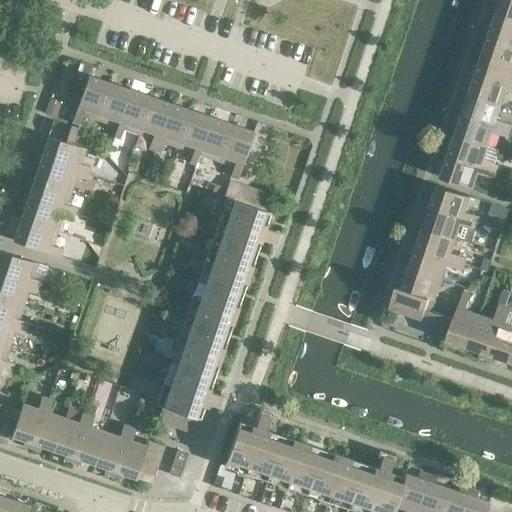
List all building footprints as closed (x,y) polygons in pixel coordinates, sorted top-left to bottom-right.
[(511,0),(501,0),(498,12),(511,16),(511,0)] [(511,16),(498,12),(494,24),(488,22),(485,30),(511,39),(511,16)] [(511,39),(485,30),(482,38),(488,41),(484,52),(511,61),(511,39)] [(511,74),(511,61),(484,52),(480,64),(474,62),(471,71),(511,84),(511,77),(511,78),(511,74)] [(77,72),(88,75),(72,123),(79,125),(83,115),(96,120),(109,83),(93,77),(96,68),(80,62),(77,72)] [(511,84),(471,71),(468,79),(474,82),(470,94),(502,104),(507,90),(511,91),(511,84)] [(130,90),(109,83),(96,120),(117,127),(130,90)] [(150,97),(130,90),(117,127),(114,137),(120,139),(123,129),(138,134),(150,97)] [(502,104),(470,94),(466,106),(459,104),(457,112),(510,130),(511,124),(497,119),(502,104)] [(171,104),(150,97),(138,134),(152,139),(148,149),(155,151),(171,104)] [(49,99),(44,114),(56,118),(61,103),(49,99)] [(191,111),(171,104),(155,151),(161,153),(164,143),(179,148),(191,111)] [(212,118),(191,111),(179,148),(193,153),(189,163),(196,165),(199,155),(212,118)] [(510,130),(457,112),(454,121),(460,123),(456,135),(487,146),(492,131),(508,137),(510,130)] [(232,125),(212,118),(199,155),(220,162),(232,125)] [(253,132),(232,125),(220,162),(234,166),(230,176),(237,179),(253,132)] [(70,126),(65,141),(73,144),(78,129),(70,126)] [(48,135),(41,157),(89,173),(91,167),(81,164),(86,148),(73,144),(65,141),(48,135)] [(487,146),(456,135),(452,147),(446,144),(443,153),(496,172),(498,166),(483,160),(487,146)] [(496,172),(443,153),(440,162),(446,164),(441,177),(473,188),(478,173),(494,178),(496,172)] [(89,173),(41,157),(34,178),(72,190),(77,176),(87,179),(89,173)] [(72,190),(34,178),(27,198),(74,214),(76,208),(67,205),(72,190)] [(224,197),(233,200),(270,213),(276,196),(229,180),(224,197)] [(476,198),(438,185),(434,198),(428,196),(425,204),(478,223),(481,216),(465,211),(470,197),(475,198),(476,198)] [(74,214),(27,198),(20,219),(58,231),(62,217),(72,220),(74,214)] [(270,213),(233,200),(229,213),(218,209),(213,224),(224,227),(215,254),(204,250),(199,265),(210,268),(200,295),(190,292),(187,299),(185,306),(196,310),(187,336),(176,332),(171,347),(181,350),(172,377),(162,373),(157,388),(168,392),(163,405),(200,418),(206,403),(221,408),(225,397),(210,391),(221,356),(235,315),(261,239),(277,244),(281,233),(265,228),(266,224),(270,213)] [(478,223),(425,204),(422,213),(428,215),(424,227),(456,238),(461,224),(476,229),(478,223)] [(501,230),(505,217),(496,214),(492,227),(501,230)] [(58,231),(20,219),(13,240),(60,256),(63,249),(53,246),(58,231)] [(456,238),(424,227),(420,239),(414,237),(411,245),(464,263),(467,257),(451,252),(456,238)] [(464,263),(411,245),(408,254),(414,256),(410,268),(442,279),(447,264),(462,270),(464,263)] [(38,263),(0,251),(0,274),(40,288),(42,282),(32,278),(38,263)] [(442,279),(410,268),(406,280),(400,278),(397,287),(435,300),(442,279)] [(40,288),(0,274),(0,297),(23,305),(28,291),(38,294),(40,288)] [(435,300),(397,287),(390,308),(437,324),(440,314),(431,311),(435,300)] [(505,306),(509,294),(502,291),(498,304),(499,304),(505,306)] [(454,319),(440,314),(437,324),(450,329),(445,345),(455,348),(457,342),(468,346),(480,314),(466,309),(471,295),(463,292),(454,319)] [(23,305),(0,297),(0,320),(26,329),(28,323),(18,319),(23,305)] [(494,319),(480,314),(468,346),(480,350),(478,356),(487,359),(505,306),(499,304),(494,319)] [(511,309),(511,308),(505,306),(487,359),(495,362),(497,356),(509,360),(511,352),(511,312),(511,309)] [(26,329),(0,320),(0,342),(9,346),(14,332),(24,335),(26,329)] [(9,346),(0,342),(0,365),(2,367),(12,370),(14,364),(4,360),(9,346)] [(22,445),(31,448),(48,399),(42,397),(38,409),(22,403),(20,411),(17,419),(11,436),(24,440),(22,445)] [(54,401),(48,399),(31,448),(39,451),(41,446),(53,450),(64,418),(50,413),(54,401)] [(200,418),(163,405),(158,421),(195,434),(200,418)] [(2,413),(17,419),(20,411),(5,406),(2,413)] [(255,426),(239,421),(224,464),(225,465),(227,459),(240,463),(237,474),(243,477),(251,479),(255,468),(268,473),(282,477),(278,488),(292,493),(296,482),(309,487),(322,491),(319,502),(333,507),(337,496),(363,505),(360,511),(376,511),(378,510),(383,511),(392,511),(395,505),(394,505),(403,477),(389,472),(394,456),(383,452),(378,468),(266,430),(272,414),(261,410),(255,426)] [(79,423),(64,418),(53,450),(65,454),(63,460),(72,462),(89,413),(83,411),(79,423)] [(95,415),(89,413),(72,462),(80,465),(82,460),(94,464),(105,432),(91,427),(95,415)] [(120,437),(105,432),(94,464),(106,468),(104,473),(113,476),(130,427),(124,424),(120,437)] [(136,429),(130,427),(113,476),(121,479),(123,474),(135,478),(146,446),(132,441),(136,429)] [(148,440),(146,446),(135,478),(151,483),(164,446),(148,440)] [(177,450),(173,462),(184,466),(188,454),(177,450)] [(184,466),(173,462),(169,474),(180,478),(184,466)] [(405,472),(403,477),(394,505),(395,505),(409,510),(408,511),(415,511),(428,474),(419,471),(417,476),(405,472)] [(437,477),(428,474),(415,511),(437,511),(446,486),(435,483),(437,477)] [(458,490),(446,486),(437,511),(460,511),(469,488),(460,485),(458,490)] [(478,491),(469,488),(460,511),(484,511),(488,501),(476,497),(478,491)] [(0,511),(3,511),(9,498),(0,494),(0,511)] [(27,511),(30,505),(9,498),(3,511),(27,511)]
